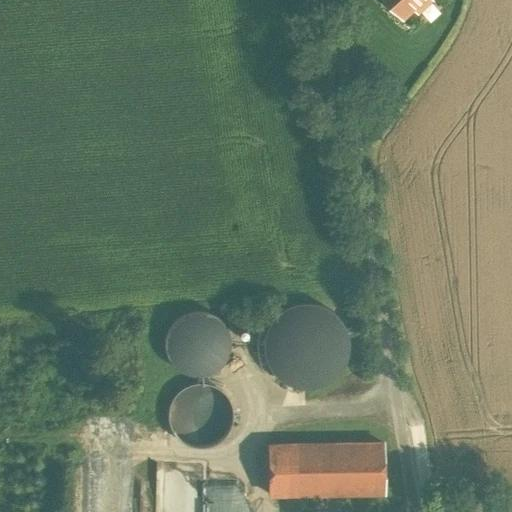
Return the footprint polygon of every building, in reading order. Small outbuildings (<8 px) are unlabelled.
[(386,0),(411,26),(438,0),(386,0)] [(201,309),(192,310),(182,314),(172,326),(169,336),(170,348),(178,361),(186,367),(197,370),(202,370),(213,367),(221,361),(225,356),(229,346),(230,336),(226,326),(220,317),(211,312),(201,309)] [(322,384),(334,377),(342,366),(346,353),(346,340),(341,327),(332,317),(320,311),(306,309),(293,311),(281,318),(273,329),(269,340),(268,352),(271,363),(277,373),(286,381),(297,386),(309,387),(322,384)] [(216,390),(204,385),(193,386),(184,389),(178,393),(172,401),(170,407),(169,417),(174,431),(181,438),(191,443),(196,444),(206,443),(215,439),(223,432),(228,419),(228,409),(223,398),(216,390)] [(385,443),(268,445),(270,499),(386,496),(385,443)]
